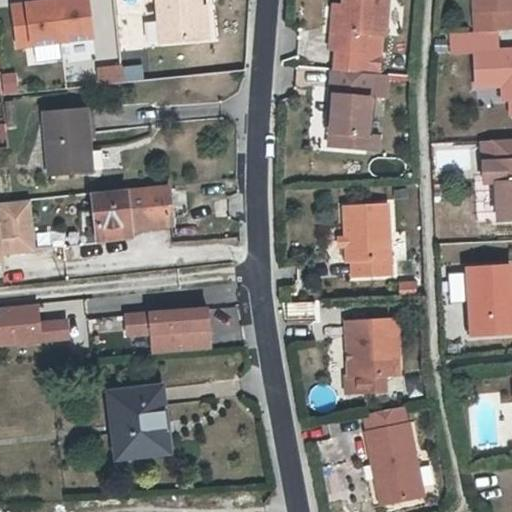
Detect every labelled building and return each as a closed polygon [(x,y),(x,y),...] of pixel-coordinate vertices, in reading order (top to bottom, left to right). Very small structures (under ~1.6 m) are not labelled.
[(83,0),(33,0),(8,4),(14,48),(89,36),(83,0)] [(204,41),(202,22),(200,8),(198,0),(154,0),(157,27),(159,46),(204,41)] [(329,49),(334,50),(349,51),(347,73),(374,76),(377,76),(380,37),(382,37),(384,0),(341,0),(341,7),(339,32),(331,32),(329,49)] [(511,0),(474,0),(475,14),(504,12),(511,12),(511,0)] [(333,7),(331,32),(339,32),(341,7),(333,7)] [(209,40),(206,22),(205,8),(200,8),(202,22),(204,41),(209,40)] [(504,12),(475,14),(476,34),(504,32),(504,12)] [(452,55),(474,54),(499,52),(497,34),(451,36),(452,55)] [(349,51),(334,50),(333,72),(347,73),(349,51)] [(511,51),(499,52),(474,54),(476,89),(502,87),(510,87),(510,101),(511,117),(511,51)] [(103,87),(127,85),(125,69),(102,72),(103,87)] [(0,72),(0,94),(17,93),(14,71),(0,72)] [(374,76),(347,73),(333,72),(331,89),(335,89),(330,148),(368,151),(369,137),(374,76)] [(503,102),(510,101),(510,87),(502,87),(503,102)] [(93,109),(50,112),(55,177),(98,174),(93,109)] [(380,138),(369,137),(368,151),(378,152),(380,138)] [(504,162),(511,161),(511,141),(487,143),(488,163),(491,163),(504,162)] [(511,222),(511,161),(504,162),(505,184),(501,184),(503,223),(511,222)] [(504,162),(491,163),(492,185),(501,184),(505,184),(504,162)] [(172,189),(99,195),(103,234),(175,227),(172,189)] [(0,252),(34,250),(29,200),(4,203),(0,202),(0,252)] [(385,208),(344,211),(347,263),(352,263),(353,279),(390,276),(385,208)] [(471,335),(511,332),(511,322),(510,297),(508,268),(467,270),(471,335)] [(205,305),(122,314),(124,336),(147,333),(149,355),(209,349),(205,305)] [(37,306),(0,309),(0,346),(68,340),(66,317),(39,320),(37,306)] [(345,394),(385,393),(384,377),(398,376),(396,322),(346,325),(349,377),(344,378),(345,394)] [(163,390),(112,395),(117,459),(169,454),(163,390)] [(367,434),(377,484),(385,482),(390,503),(423,496),(408,425),(406,425),(403,409),(364,416),(368,433),(367,434)] [(382,505),(390,503),(385,482),(377,484),(382,505)]
